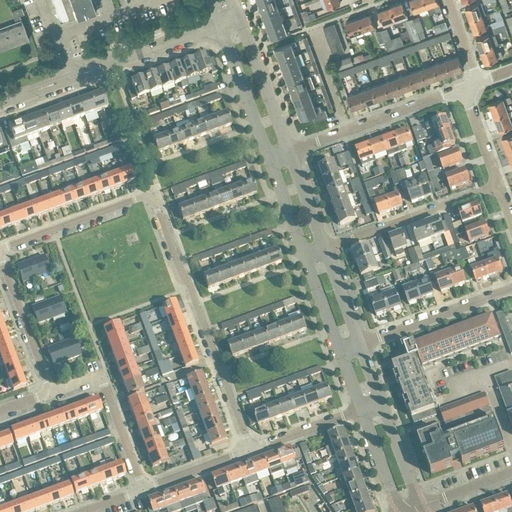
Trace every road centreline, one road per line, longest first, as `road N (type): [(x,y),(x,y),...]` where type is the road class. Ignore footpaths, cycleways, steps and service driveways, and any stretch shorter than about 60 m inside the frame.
road 1 (residential): [(250,450),(149,196),(0,249)]
road 2 (residential): [(288,149),(464,89)]
road 3 (residential): [(324,251),(498,187)]
road 4 (residential): [(144,489),(100,375),(50,391)]
road 5 (residential): [(357,346),(511,288)]
road 6 (unclassified): [(69,78),(220,24)]
road 7 (unclassified): [(288,149),(238,18)]
road 8 (unclassified): [(220,24),(268,155)]
road 9 (residential): [(0,262),(50,391)]
